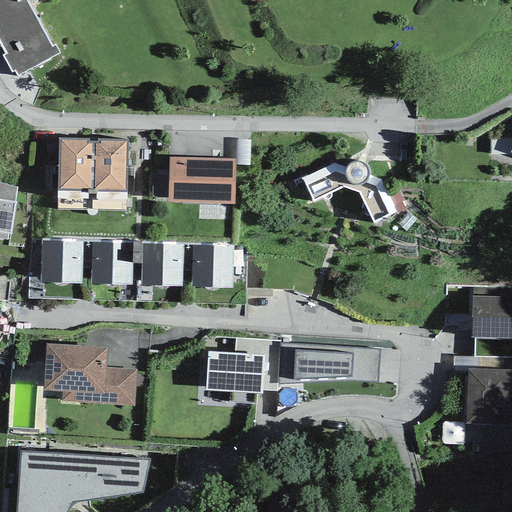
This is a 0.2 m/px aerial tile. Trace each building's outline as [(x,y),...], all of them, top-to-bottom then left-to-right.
[(59,53),(55,45),(53,46),(27,0),(0,0),(0,44),(5,54),(2,55),(11,73),(14,71),(17,76),(59,53)] [(89,139),(58,138),(57,191),(87,192),(87,194),(96,194),(96,192),(127,193),(128,140),(97,139),(97,142),(89,142),(89,139)] [(235,159),(169,157),(168,201),(233,204),(235,159)] [(334,164),(301,179),(312,202),(342,187),(359,193),(374,224),(396,212),(380,181),(369,176),(368,172),(367,168),(365,164),(361,160),(356,161),(351,163),(348,165),(346,168),(334,164)] [(17,188),(0,183),(0,238),(7,240),(8,234),(11,234),(16,203),(15,203),(17,188)] [(82,242),(41,240),(39,282),(81,284),(82,242)] [(133,244),(92,242),(91,284),(132,286),(133,244)] [(184,245),(142,243),(141,285),(182,286),(184,245)] [(234,247),(193,245),(191,287),(232,288),(234,247)] [(511,296),(472,296),(471,337),(511,337),(511,296)] [(277,384),(279,344),(280,341),(234,338),(233,356),(207,354),(205,392),(261,395),(261,390),(277,391),(277,384)] [(279,344),(277,384),(351,381),(378,383),(379,350),(279,344)] [(105,369),(106,348),(47,345),(44,390),(62,391),(62,401),(133,405),(135,371),(105,369)] [(511,370),(467,370),(467,424),(511,425),(511,399),(511,370)] [(149,459),(20,452),(16,511),(66,511),(72,502),(143,492),(149,459)]
